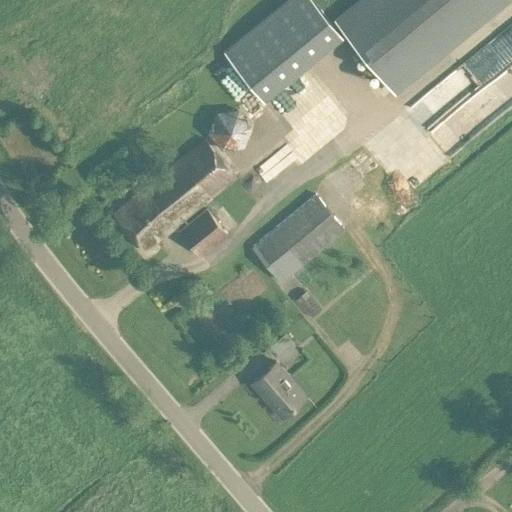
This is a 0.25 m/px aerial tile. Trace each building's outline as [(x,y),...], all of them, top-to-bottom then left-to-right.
[(128,0),(137,12),(154,0),(128,0)] [(286,0),(224,51),(262,97),(341,33),(313,0),(286,0)] [(511,0),(376,0),(341,29),(398,97),(511,1),(511,0)] [(68,28),(40,49),(55,69),(119,21),(104,1),(68,27),(68,28)] [(87,122),(163,71),(135,28),(58,79),(87,122)] [(179,67),(200,55),(189,36),(168,49),(179,67)] [(288,89),(296,99),(317,84),(304,67),(268,93),(273,100),(288,89)] [(453,75),(399,112),(416,136),(469,99),(453,75)] [(215,111),(206,133),(221,151),(244,148),(253,126),(239,107),(215,111)] [(291,109),(290,123),(312,123),(313,110),(291,109)] [(236,176),(206,139),(115,213),(146,250),(236,176)] [(419,180),(437,166),(427,154),(410,167),(419,180)] [(244,161),(237,166),(250,186),(257,181),(244,161)] [(229,216),(252,194),(236,178),(213,199),(229,216)] [(364,230),(393,208),(378,188),(349,211),(364,230)] [(281,280),(344,228),(316,194),(253,246),(281,280)] [(200,256),(228,233),(208,208),(179,231),(200,256)] [(349,344),(334,355),(350,376),(365,365),(349,344)] [(282,416),(306,395),(276,361),(252,382),(282,416)]
